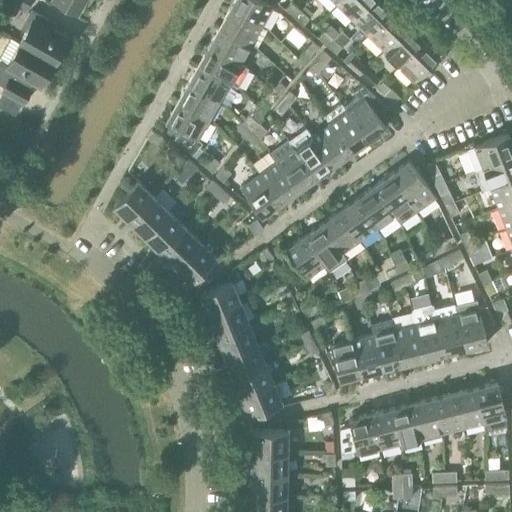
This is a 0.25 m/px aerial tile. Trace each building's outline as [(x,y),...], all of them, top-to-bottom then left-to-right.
[(30,0),(6,0),(25,10),(30,0)] [(90,0),(56,0),(78,12),(83,2),(88,4),(90,0)] [(261,0),(234,0),(230,8),(261,26),(272,6),(261,0)] [(341,0),(337,4),(353,19),(370,0),(341,0)] [(370,0),(353,19),(368,34),(393,8),(384,0),(370,0)] [(301,10),(292,2),(286,9),(295,17),(301,10)] [(230,8),(219,26),(251,44),(261,26),(230,8)] [(368,34),(383,49),(408,23),(393,8),(368,34)] [(28,31),(21,43),(54,61),(57,57),(60,58),(68,44),(65,42),(68,37),(46,25),(49,19),(33,10),(23,28),(28,31)] [(309,17),(301,10),(295,17),(303,24),(309,17)] [(383,49),(399,64),(424,38),(408,23),(383,49)] [(240,63),(251,44),(219,26),(209,45),(240,63)] [(334,39),(324,30),(318,37),(327,45),(334,39)] [(440,54),(424,38),(399,64),(415,80),(440,54)] [(342,46),(334,39),(327,45),(336,53),(342,46)] [(313,41),(306,50),(312,56),(320,47),(313,41)] [(52,66),(54,61),(21,43),(8,65),(1,62),(0,63),(0,82),(6,86),(4,91),(23,102),(30,89),(26,87),(30,80),(40,86),(43,81),(46,82),(54,68),(52,66)] [(209,45),(198,64),(229,82),(230,82),(238,86),(248,67),(240,63),(209,45)] [(298,59),(305,65),(312,56),(306,50),(298,59)] [(324,51),(317,59),(324,65),(331,57),(324,51)] [(324,65),(317,59),(308,68),(315,75),(324,65)] [(357,59),(352,65),(351,66),(360,73),(366,67),(357,59)] [(229,82),(198,64),(187,83),(219,100),(229,82)] [(375,75),(366,67),(360,73),(369,82),(375,75)] [(271,89),(279,95),(286,87),(279,80),(271,89)] [(209,119),(219,100),(187,83),(177,101),(209,119)] [(361,100),(347,110),(368,139),(386,127),(367,101),(375,95),(363,84),(354,91),(361,100)] [(399,96),(390,88),(384,95),(393,103),(399,96)] [(271,89),(263,98),(270,105),(279,95),(271,89)] [(289,90),(282,98),(289,104),(290,105),(297,96),(289,90)] [(289,104),(282,98),(274,108),(281,114),(290,105),(289,104)] [(198,138),(209,119),(177,101),(166,121),(180,129),(178,132),(175,138),(192,153),(202,142),(198,138)] [(263,116),(264,112),(257,106),(250,114),(258,121),(259,122),(263,116)] [(351,152),(368,139),(347,110),(330,123),(351,152)] [(252,128),(258,121),(250,114),(244,121),(252,128)] [(237,129),(245,136),(252,128),(244,121),(237,129)] [(258,121),(252,128),(256,131),(261,138),(267,130),(258,121)] [(330,123),(312,135),(333,165),(351,152),(330,123)] [(169,127),(167,131),(175,138),(178,132),(169,127)] [(306,127),(288,140),(315,177),(333,165),(312,135),(306,127)] [(252,128),(245,136),(255,145),(261,138),(256,131),(252,128)] [(162,135),(152,130),(147,138),(158,143),(162,135)] [(475,170),(483,167),(511,154),(511,143),(508,133),(467,149),(475,170)] [(270,151),(277,160),(298,190),(315,177),(288,140),(288,139),(270,151)] [(511,177),(511,154),(483,167),(475,170),(482,189),(490,186),(511,177)] [(220,162),(213,156),(205,165),(212,171),(220,162)] [(198,167),(189,159),(182,166),(191,174),(198,167)] [(430,189),(409,159),(391,172),(418,210),(437,197),(431,188),(430,189)] [(277,160),(259,173),(280,202),(298,190),(277,160)] [(431,176),(435,185),(445,182),(440,172),(435,161),(426,165),(431,176)] [(231,172),(224,166),(216,175),(223,181),(231,172)] [(374,184),(395,214),(394,214),(400,222),(418,210),(391,172),(374,184)] [(280,202),(259,173),(241,186),(262,215),(280,202)] [(511,201),(511,177),(490,186),(498,207),(511,201)] [(129,220),(154,195),(138,179),(113,205),(129,220)] [(206,186),(215,194),(221,187),(212,179),(206,186)] [(356,197),(377,226),(394,214),(395,214),(374,184),(356,197)] [(221,187),(215,194),(224,202),(230,195),(221,187)] [(454,201),(449,191),(441,195),(446,205),(454,201)] [(169,210),(154,195),(129,220),(144,236),(169,210)] [(339,209),(360,238),(377,226),(356,197),(339,209)] [(459,212),(454,201),(446,205),(451,216),(459,212)] [(511,201),(498,207),(506,227),(511,224),(511,201)] [(342,251),(360,238),(339,209),(321,222),(342,251)] [(185,225),(169,210),(144,236),(159,251),(185,225)] [(256,219),(249,224),(256,234),(263,228),(256,219)] [(321,222),(303,234),(324,264),(329,271),(347,258),(342,251),(321,222)] [(200,240),(185,225),(159,251),(175,266),(200,240)] [(460,234),(464,244),(472,240),(468,230),(460,234)] [(306,277),(324,264),(303,234),(285,247),(306,277)] [(453,235),(443,240),(447,249),(457,244),(453,235)] [(191,282),(217,256),(200,240),(175,266),(191,282)] [(436,254),(447,249),(443,240),(432,246),(436,254)] [(478,251),(472,240),(464,244),(470,255),(478,251)] [(432,246),(420,251),(425,260),(436,254),(432,246)] [(266,247),(259,252),(266,262),(273,256),(266,247)] [(459,249),(449,253),(453,262),(463,257),(459,249)] [(442,267),(453,262),(449,253),(438,259),(442,267)] [(396,263),(394,264),(390,255),(379,261),(384,269),(388,277),(400,272),(396,263)] [(405,258),(396,263),(400,272),(410,267),(405,258)] [(478,272),(483,283),(491,279),(487,269),(478,272)] [(412,271),(402,276),(404,279),(405,285),(407,284),(409,288),(418,284),(412,271)] [(362,293),(370,289),(379,285),(380,281),(376,272),(357,282),(362,293)] [(395,290),(405,285),(404,279),(402,276),(390,282),(395,290)] [(497,290),(491,279),(483,283),(488,294),(497,290)] [(207,314),(241,300),(232,280),(199,294),(207,314)] [(353,297),(362,293),(357,282),(337,291),(342,302),(353,297)] [(376,299),(370,289),(362,293),(366,304),(376,299)] [(281,294),(287,305),(295,301),(290,290),(281,294)] [(366,304),(362,293),(353,297),(358,308),(366,304)] [(455,304),(466,348),(488,342),(483,324),(494,322),(486,305),(479,307),(477,299),(455,304)] [(241,300),(207,314),(215,334),(249,320),(241,300)] [(300,312),(295,301),(287,305),(292,316),(300,312)] [(304,307),(308,316),(320,310),(315,302),(304,307)] [(433,308),(445,353),(466,348),(455,304),(454,303),(433,308)] [(411,309),(415,323),(424,358),(445,353),(433,308),(423,310),(422,306),(411,309)] [(506,308),(497,312),(502,323),(511,319),(506,308)] [(326,323),(322,315),(311,320),(315,328),(326,323)] [(371,324),(373,333),(382,368),(403,363),(394,328),(392,318),(371,324)] [(249,320),(215,334),(224,354),(257,340),(249,320)] [(394,328),(403,363),(424,358),(415,323),(394,328)] [(300,333),(305,344),(313,339),(308,329),(300,333)] [(352,338),(361,374),(382,368),(373,333),(352,338)] [(339,379),(361,374),(352,338),(330,344),(339,379)] [(313,339),(305,344),(310,355),(319,351),(313,339)] [(266,360),(257,340),(224,354),(232,374),(266,360)] [(274,380),(266,360),(232,374),(240,394),(274,380)] [(249,415),(283,401),(274,380),(240,394),(249,415)] [(333,380),(324,383),(327,394),(336,392),(333,380)] [(506,416),(497,380),(476,386),(485,421),(484,421),(487,433),(507,428),(506,416)] [(485,421),(476,386),(455,391),(464,426),(484,421),(485,421)] [(434,396),(443,432),(464,426),(455,391),(434,396)] [(434,396),(413,401),(422,437),(443,432),(434,396)] [(422,437),(413,401),(392,407),(401,440),(401,442),(422,437)] [(401,440),(392,407),(371,412),(380,447),(401,442),(401,440)] [(334,422),(331,411),(322,413),(325,424),(334,422)] [(349,418),(351,425),(341,427),(343,449),(356,446),(358,453),(380,447),(371,412),(349,418)] [(252,429),(251,451),(288,452),(288,430),(252,429)] [(287,473),(288,452),(251,451),(251,473),(287,473)] [(335,453),(326,453),(326,465),(335,464),(335,453)] [(342,468),(342,476),(354,475),(354,467),(342,468)] [(496,469),(497,478),(509,478),(508,468),(496,469)] [(485,479),(497,478),(496,469),(484,469),(485,479)] [(457,480),(456,470),(445,471),(445,481),(457,480)] [(445,481),(445,471),(432,472),(432,481),(445,481)] [(287,495),(287,473),(251,473),(250,494),(287,495)] [(403,473),(392,473),(392,485),(403,484),(403,473)] [(403,473),(403,484),(412,484),(412,473),(403,473)] [(355,484),(354,475),(342,476),(343,485),(355,484)] [(486,493),(497,493),(497,483),(485,484),(486,493)] [(509,483),(497,483),(497,493),(509,492),(509,483)] [(327,484),(327,496),(337,495),(336,484),(327,484)] [(393,497),(403,497),(403,484),(392,485),(393,497)] [(412,484),(403,484),(403,497),(413,496),(412,484)] [(433,496),(446,495),(446,485),(433,486),(433,496)] [(457,485),(446,485),(446,495),(457,494),(457,485)] [(343,490),(343,499),(355,499),(355,490),(343,490)] [(286,511),(287,495),(250,494),(250,511),(286,511)] [(337,507),(337,495),(327,496),(328,508),(337,507)]
